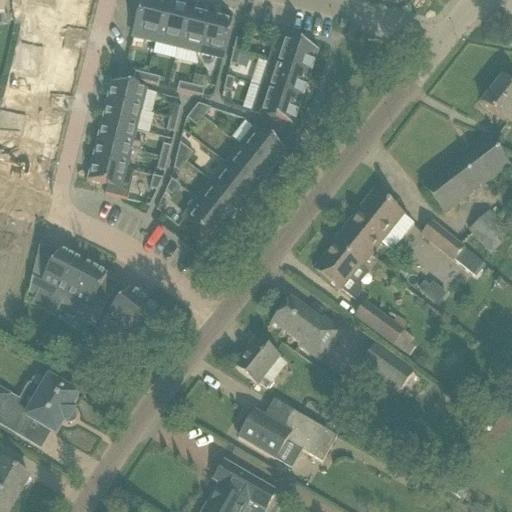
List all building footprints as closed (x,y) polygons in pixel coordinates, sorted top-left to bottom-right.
[(83,28),(89,0),(59,0),(56,12),(26,5),(18,37),(55,45),(60,23),(83,28)] [(132,39),(155,45),(165,6),(142,0),(132,39)] [(155,45),(177,50),(187,11),(165,6),(155,45)] [(177,50),(199,56),(209,17),(187,11),(177,50)] [(222,61),(232,22),(209,17),(199,56),(222,61)] [(269,65),(310,78),(318,53),(277,39),(269,65)] [(232,54),(240,56),(243,43),(236,41),(232,54)] [(67,95),(76,55),(47,48),(40,79),(10,72),(2,104),(32,111),(38,112),(44,90),(67,95)] [(229,66),(237,68),(240,56),(232,54),(229,66)] [(265,77),(261,90),(302,103),(310,78),(269,65),(265,77)] [(132,82),(145,85),(147,77),(134,74),(133,81),(132,81),(132,82)] [(147,77),(145,85),(158,88),(158,87),(159,80),(147,77)] [(223,92),(231,94),(234,81),(226,79),(223,92)] [(511,89),(501,81),(481,106),(505,125),(511,116),(511,89)] [(139,113),(144,93),(110,85),(105,105),(139,113)] [(190,92),(191,88),(179,85),(177,92),(176,92),(189,96),(190,92)] [(204,91),(191,88),(190,92),(189,96),(202,99),(203,98),(202,98),(204,91)] [(261,90),(253,115),(293,129),(302,103),(261,90)] [(100,124),(134,133),(139,113),(105,105),(100,124)] [(198,106),(193,112),(202,119),(210,110),(198,106)] [(180,110),(172,108),(169,120),(177,122),(180,110)] [(51,158),(61,118),(38,112),(32,111),(24,142),(0,136),(0,169),(23,175),(29,153),(51,158)] [(195,128),(202,119),(193,112),(186,121),(195,128)] [(174,135),(177,122),(169,120),(166,133),(174,135)] [(95,144),(130,152),(134,133),(100,124),(95,144)] [(240,148),(272,172),(286,154),(254,130),(240,148)] [(486,139),(421,187),(443,215),(507,167),(486,139)] [(91,163),(125,171),(130,152),(95,144),(91,163)] [(180,145),(179,145),(176,158),(186,165),(193,156),(180,145)] [(159,159),(167,161),(170,148),(162,146),(159,159)] [(226,166),(257,191),(272,172),(240,148),(226,166)] [(173,171),(178,174),(186,165),(176,158),(173,171)] [(164,174),(167,161),(159,159),(156,172),(164,174)] [(91,163),(86,183),(106,188),(104,196),(126,202),(134,174),(125,171),(91,163)] [(211,184),(243,209),(257,191),(226,166),(211,184)] [(152,178),(149,191),(156,193),(162,181),(152,178)] [(171,182),(165,193),(171,198),(179,188),(171,182)] [(197,202),(228,227),(243,209),(211,184),(197,202)] [(362,251),(371,259),(404,218),(373,194),(341,234),(343,236),(342,236),(345,238),(344,240),(360,252),(362,251)] [(183,221),(214,245),(228,227),(197,202),(183,221)] [(510,238),(490,214),(469,232),(490,255),(510,238)] [(14,232),(0,225),(0,264),(0,265),(14,232)] [(430,226),(420,239),(451,263),(451,262),(470,277),(480,265),(461,250),(430,226)] [(0,265),(18,273),(33,240),(14,232),(0,265)] [(342,236),(314,272),(341,294),(342,293),(354,303),(360,294),(359,285),(354,280),(371,259),(362,251),(360,252),(344,240),(345,238),(342,236)] [(61,305),(83,264),(59,252),(44,280),(33,273),(28,294),(37,298),(39,293),(61,305)] [(107,304),(96,298),(107,277),(83,264),(61,305),(84,317),(81,322),(94,328),(107,304)] [(418,290),(424,294),(429,288),(423,283),(418,290)] [(162,315),(130,290),(98,330),(109,339),(113,335),(134,351),(152,328),(153,329),(163,317),(161,316),(162,315)] [(290,298),(271,324),(300,345),(299,347),(311,355),(320,362),(330,349),(341,333),(323,320),(322,322),(290,298)] [(354,319),(393,347),(394,347),(404,354),(413,342),(363,306),(354,319)] [(256,387),(260,382),(263,378),(267,373),(270,369),(278,359),(255,341),(233,369),(256,387)] [(376,344),(363,361),(402,390),(414,373),(376,344)] [(68,347),(62,358),(77,364),(82,354),(68,347)] [(69,411),(77,398),(69,394),(73,388),(59,380),(55,385),(48,381),(31,410),(0,391),(0,427),(20,439),(30,422),(54,437),(62,424),(65,426),(73,413),(69,411)] [(239,437),(237,440),(275,462),(286,444),(321,465),(336,440),(292,413),(282,430),(253,413),(246,426),(242,424),(235,435),(239,437)] [(0,495),(14,504),(28,480),(11,470),(1,464),(1,465),(0,464),(0,495)] [(265,511),(275,494),(224,464),(212,483),(219,487),(216,491),(215,491),(202,511),(244,511),(245,510),(252,504),(265,511)] [(0,511),(9,511),(14,504),(0,495),(0,511)]
